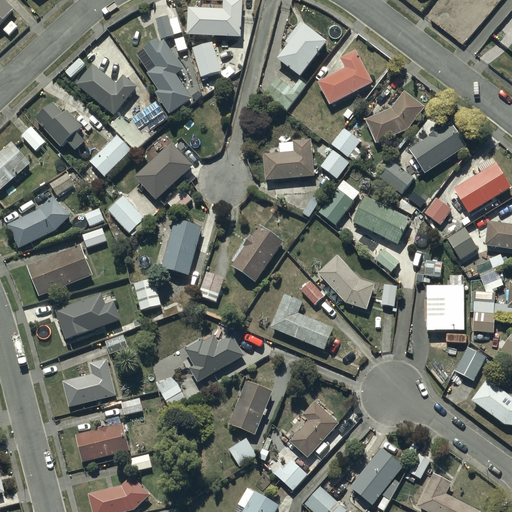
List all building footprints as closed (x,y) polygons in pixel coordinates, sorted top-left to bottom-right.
[(2,0),(0,0),(0,25),(14,9),(2,0)] [(194,10),(194,36),(242,36),(242,0),(226,0),(226,10),(194,10)] [(485,12),(494,0),(462,0),(453,12),(472,28),(478,20),(482,24),(488,16),(485,12)] [(193,99),(177,75),(185,69),(164,39),(182,34),(177,18),(170,20),(169,16),(156,20),(161,37),(144,49),(157,68),(148,74),(159,91),(156,94),(170,115),(193,99)] [(286,46),(288,43),(289,44),(277,61),(301,78),(327,41),(301,23),(298,27),(296,26),(293,30),(287,24),(282,43),(286,46)] [(212,41),(192,47),(201,76),(221,70),(212,41)] [(319,83),(330,105),(374,82),(357,50),(340,59),(345,69),(319,83)] [(94,65),(77,86),(114,116),(138,88),(123,76),(117,84),(94,65)] [(278,78),(266,94),(287,111),(307,85),(306,85),(308,83),(302,79),(300,81),(300,80),(292,89),(278,78)] [(376,144),(408,130),(425,107),(404,92),(392,110),(366,121),(376,144)] [(54,103),(36,120),(61,148),(67,142),(75,151),(85,142),(78,134),(83,129),(68,112),(65,115),(54,103)] [(153,129),(168,119),(157,103),(127,124),(120,117),(111,126),(136,151),(156,132),(153,129)] [(410,150),(425,173),(466,147),(451,123),(439,131),(438,129),(428,135),(429,137),(410,150)] [(32,127),(22,136),(36,152),(46,143),(32,127)] [(343,129),(332,145),(355,162),(362,152),(357,148),(361,142),(343,129)] [(91,162),(106,177),(133,152),(118,136),(91,162)] [(264,155),(266,180),(314,177),(312,140),(294,141),(294,142),(281,143),(281,154),(264,155)] [(0,154),(0,191),(31,165),(13,143),(0,154)] [(159,199),(188,170),(193,166),(172,144),(135,177),(157,201),(159,199)] [(350,164),(333,151),(321,167),(338,179),(350,164)] [(454,189),(469,214),(511,189),(496,163),(493,166),(489,160),(478,167),(481,173),(454,189)] [(415,178),(392,162),(380,179),(402,195),(415,178)] [(50,184),(57,195),(74,185),(67,173),(50,184)] [(344,181),(320,213),(336,226),(355,203),(353,202),(360,193),(344,181)] [(183,190),(169,204),(177,213),(192,200),(183,190)] [(124,197),(109,212),(133,237),(148,223),(124,197)] [(366,197),(353,222),(398,245),(411,220),(366,197)] [(19,249),(57,230),(71,216),(54,198),(42,211),(9,227),(19,249)] [(310,219),(320,202),(313,198),(303,215),(310,219)] [(400,200),(396,207),(411,216),(415,209),(400,200)] [(436,200),(425,213),(440,225),(451,211),(436,200)] [(85,215),(91,227),(105,221),(100,209),(85,215)] [(72,223),(75,234),(89,230),(86,219),(72,223)] [(202,227),(174,219),(161,269),(189,276),(202,227)] [(511,224),(487,221),(484,245),(511,249),(511,224)] [(256,283),(284,241),(259,225),(252,236),(250,235),(244,245),(246,247),(232,267),(256,283)] [(465,228),(447,238),(460,261),(478,250),(465,228)] [(103,229),(83,235),(87,249),(108,242),(103,229)] [(28,266),(40,297),(94,276),(82,246),(28,266)] [(383,250),(375,260),(391,273),(399,263),(383,250)] [(320,274),(346,303),(369,311),(375,285),(360,281),(339,257),(320,274)] [(439,262),(423,260),(422,275),(438,277),(439,262)] [(486,292),(504,288),(497,269),(480,275),(486,292)] [(216,302),(224,278),(206,272),(198,296),(216,302)] [(155,279),(135,284),(142,311),(162,306),(155,279)] [(310,281),(301,290),(315,305),(325,296),(310,281)] [(511,281),(509,282),(507,304),(495,303),(495,294),(475,292),(473,313),(474,313),(473,331),(493,332),(495,315),(511,315),(511,281)] [(396,288),(384,286),(381,306),(393,307),(396,288)] [(464,286),(428,286),(428,330),(464,330),(464,286)] [(106,305),(102,293),(55,311),(66,340),(121,319),(114,302),(106,305)] [(284,295),(271,328),(325,351),(334,329),(298,313),(303,303),(284,295)] [(511,334),(499,352),(511,361),(511,334)] [(106,344),(110,355),(128,348),(123,336),(106,344)] [(190,368),(198,383),(245,356),(233,336),(219,344),(215,337),(204,343),(203,341),(186,351),(194,366),(190,368)] [(486,357),(468,348),(448,387),(455,391),(463,376),(474,382),(486,357)] [(64,382),(69,407),(118,396),(109,360),(91,364),(93,375),(64,382)] [(472,401),(504,425),(511,425),(511,398),(487,381),(472,401)] [(256,436),(273,392),(247,382),(230,426),(256,436)] [(122,403),(125,416),(143,412),(140,399),(122,403)] [(291,442),(308,458),(339,424),(315,403),(303,416),(309,421),(291,442)] [(100,431),(76,436),(82,464),(130,453),(124,425),(109,429),(109,427),(99,429),(100,431)] [(247,438),(229,449),(240,468),(258,456),(247,438)] [(400,484),(395,480),(405,467),(382,449),(352,488),(375,506),(382,496),(384,497),(378,508),(384,511),(400,484)] [(129,459),(132,472),(153,468),(151,455),(129,459)] [(430,462),(418,456),(409,473),(420,479),(430,462)] [(280,468),(274,474),(293,492),(308,476),(292,461),(283,471),(280,468)] [(434,474),(417,507),(426,511),(479,511),(445,494),(451,483),(434,474)] [(92,511),(129,511),(135,511),(151,495),(132,476),(121,487),(89,495),(92,511)] [(154,491),(155,491),(156,490),(157,490),(158,489),(159,488),(159,487),(160,487),(160,486),(160,485),(160,484),(160,483),(159,483),(159,482),(159,481),(158,481),(158,480),(157,480),(157,479),(156,479),(155,479),(154,479),(153,479),(152,479),(151,479),(151,480),(150,480),(149,481),(149,482),(148,482),(148,483),(148,484),(148,485),(148,486),(148,487),(149,488),(149,489),(150,489),(150,490),(151,490),(152,490),(152,491),(153,491),(154,491)] [(346,511),(347,511),(321,487),(305,504),(313,511),(346,511)] [(275,511),(279,506),(248,488),(238,505),(245,509),(243,511),(275,511)]
